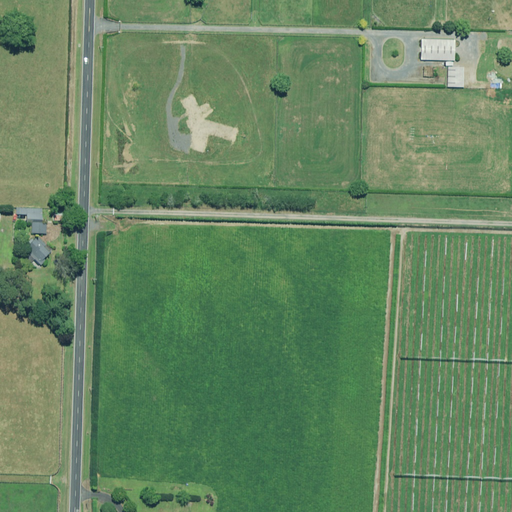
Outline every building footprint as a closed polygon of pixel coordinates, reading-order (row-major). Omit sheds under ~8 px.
[(456,39),(422,39),(421,60),(456,61),(456,39)] [(465,67),(449,67),(449,87),(464,87),(465,67)] [(34,219),(41,220),(43,220),(44,209),(20,208),(20,219),(25,219),(25,215),(28,215),(28,219),(34,219)] [(48,223),(41,223),(34,223),(33,233),(47,234),(47,232),(51,232),(51,227),(53,227),(53,221),(48,221),(48,223)] [(47,244),(37,234),(36,236),(38,239),(35,242),(32,239),(30,241),(32,244),(26,249),(42,266),(47,261),(45,259),(50,254),(52,257),(55,253),(54,251),(55,250),(48,243),(47,244)]
